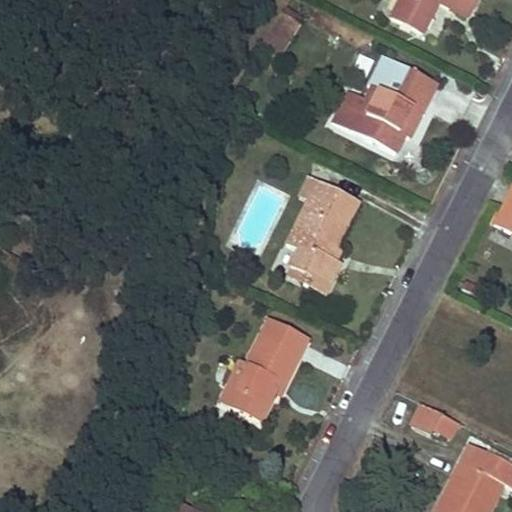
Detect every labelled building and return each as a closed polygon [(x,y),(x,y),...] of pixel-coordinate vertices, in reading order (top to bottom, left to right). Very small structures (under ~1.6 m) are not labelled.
[(401,0),(391,20),(421,36),(438,5),(465,19),(474,0),(401,0)] [(281,15),(266,36),(281,45),(294,23),(281,15)] [(294,23),(281,45),(285,47),(298,26),(294,23)] [(395,101),(370,89),(349,134),(394,156),(403,137),(415,113),(419,114),(433,85),(409,74),(395,101)] [(415,113),(403,137),(407,139),(419,114),(415,113)] [(297,254),(289,271),(326,289),(338,265),(329,260),(334,250),(347,222),(342,220),(351,202),(316,184),(285,248),(297,254)] [(511,237),(511,194),(495,229),(511,237)] [(351,202),(342,220),(347,222),(356,205),(351,202)] [(334,250),(329,260),(338,265),(343,255),(334,250)] [(326,289),(289,271),(286,278),(322,296),(326,289)] [(238,366),(227,389),(238,394),(231,409),(258,423),(276,385),(282,388),(303,342),(267,324),(246,370),(238,366)] [(227,389),(220,404),(231,409),(238,394),(227,389)] [(421,407),(410,431),(430,440),(441,417),(421,407)] [(441,417),(430,440),(447,449),(458,426),(441,417)] [(169,439),(163,461),(183,468),(190,446),(169,439)] [(486,511),(499,489),(511,495),(511,471),(469,449),(441,501),(448,504),(443,511),(486,511)] [(441,501),(435,511),(443,511),(448,504),(441,501)]
